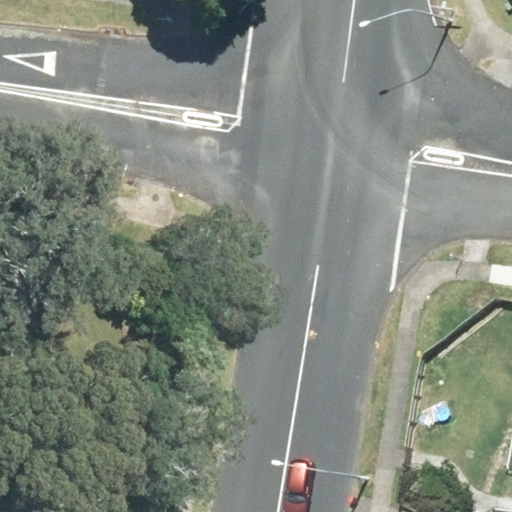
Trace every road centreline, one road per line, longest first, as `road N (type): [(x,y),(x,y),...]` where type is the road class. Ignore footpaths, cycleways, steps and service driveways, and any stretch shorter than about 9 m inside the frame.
road 1 (tertiary): [(335,142),(277,511)]
road 2 (residential): [(335,142),(0,87)]
road 3 (residential): [(335,142),(511,169)]
road 4 (tertiary): [(356,0),(335,142)]
